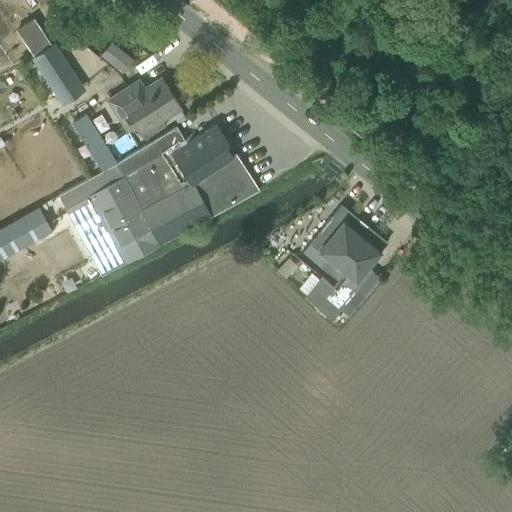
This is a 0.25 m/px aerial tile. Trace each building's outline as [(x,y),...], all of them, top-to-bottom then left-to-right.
[(33,17),(15,29),(34,57),(31,59),(60,102),(84,86),(55,42),(51,45),(33,17)] [(89,36),(95,28),(82,18),(76,26),(89,36)] [(132,57),(111,41),(101,53),(123,70),(132,57)] [(180,107),(161,77),(133,95),(128,86),(108,99),(118,115),(125,111),(140,133),(172,112),(179,108),(180,107)] [(179,108),(172,112),(178,122),(185,117),(179,108)] [(85,114),(71,122),(95,160),(109,151),(85,114)] [(257,188),(233,152),(230,152),(225,145),(227,141),(214,122),(185,142),(176,125),(114,161),(103,167),(56,192),(73,223),(99,272),(259,188),(258,187),(257,188)] [(37,179),(15,191),(25,210),(47,199),(37,179)] [(39,206),(0,227),(0,257),(52,229),(51,228),(39,206)] [(339,308),(343,303),(357,286),(358,285),(371,269),(366,266),(379,249),(342,219),(317,249),(328,257),(320,266),(338,280),(333,286),(320,276),(305,295),(330,319),(339,308)] [(343,303),(339,308),(348,314),(379,276),(371,269),(358,285),(357,286),(343,303)]
